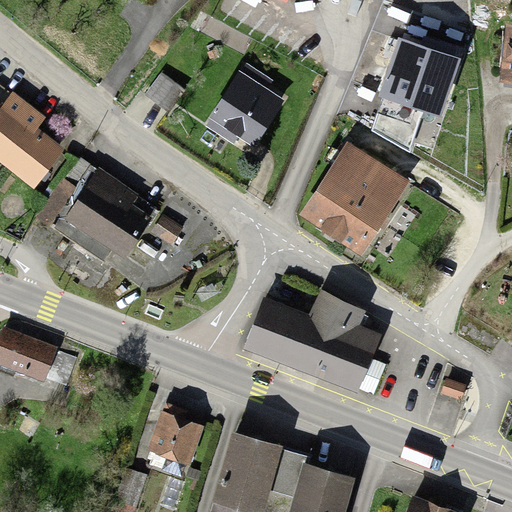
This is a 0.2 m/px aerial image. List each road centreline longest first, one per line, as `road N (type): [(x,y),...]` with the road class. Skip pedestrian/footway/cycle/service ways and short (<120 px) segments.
road 1 (residential): [(263,240),(112,132),(0,35)]
road 2 (residential): [(505,383),(263,240)]
road 3 (primary): [(472,470),(210,370)]
road 4 (primary): [(210,370),(35,303)]
road 5 (residential): [(263,240),(210,370)]
road 6 (track): [(511,236),(469,266),(425,336)]
